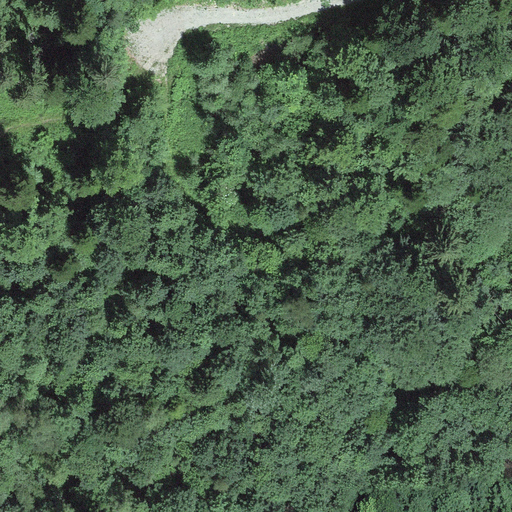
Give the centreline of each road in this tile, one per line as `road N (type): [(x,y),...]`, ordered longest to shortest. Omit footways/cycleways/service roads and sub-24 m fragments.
road 1 (track): [(189,31),(161,137),(168,179),(197,213),(244,228),(329,284),(390,407),(408,511)]
road 2 (track): [(0,125),(88,113),(125,93),(189,31)]
road 3 (track): [(344,0),(189,31)]
